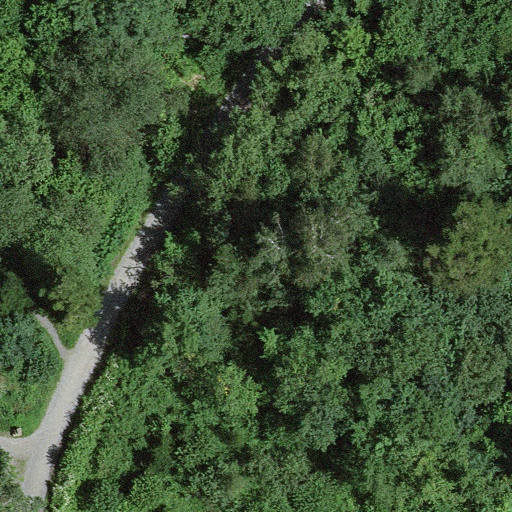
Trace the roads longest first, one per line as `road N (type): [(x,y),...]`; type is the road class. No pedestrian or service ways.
road 1 (track): [(74,355),(305,0)]
road 2 (track): [(23,511),(37,448),(74,355)]
